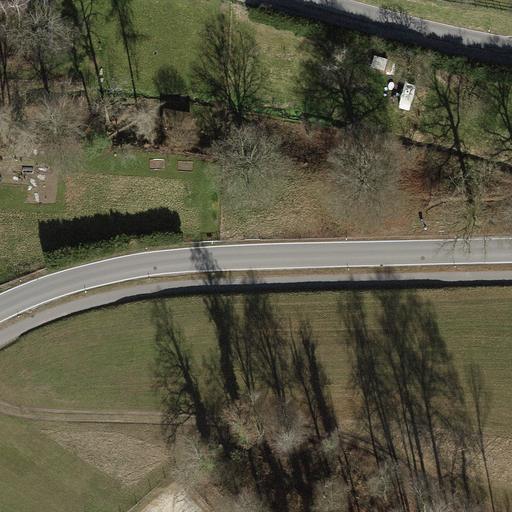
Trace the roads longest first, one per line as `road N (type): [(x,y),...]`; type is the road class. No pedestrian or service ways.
road 1 (tertiary): [(0,314),(131,272),(511,255)]
road 2 (track): [(0,410),(39,419),(252,420),(343,432),(450,511)]
road 3 (tertiary): [(511,51),(297,0)]
